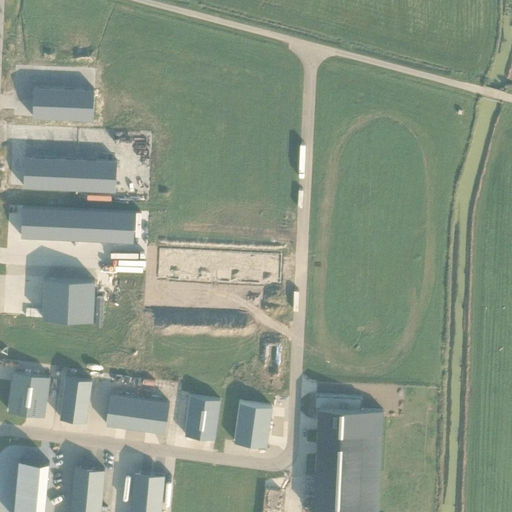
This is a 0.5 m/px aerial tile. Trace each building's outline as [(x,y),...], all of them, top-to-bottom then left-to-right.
[(27,31),(26,60),(86,63),(87,33),(27,31)] [(87,33),(86,63),(146,66),(147,36),(87,33)] [(164,97),(244,101),(246,61),(166,57),(164,97)] [(94,88),(35,85),(33,115),(93,118),(94,88)] [(389,130),(390,112),(341,109),(340,127),(389,130)] [(46,156),(25,155),(24,184),(44,185),(46,156)] [(66,156),(46,156),(44,185),(65,186),(66,156)] [(76,157),(66,156),(65,186),(75,187),(76,157)] [(76,157),(75,187),(106,188),(108,158),(76,157)] [(180,228),(182,198),(160,197),(158,227),(180,228)] [(190,228),(192,198),(182,198),(180,228),(190,228)] [(200,229),(202,199),(192,198),(190,228),(200,229)] [(220,230),(222,200),(202,199),(200,229),(220,230)] [(230,230),(232,200),(222,200),(220,230),(230,230)] [(240,231),(242,201),(232,200),(230,230),(240,231)] [(250,231),(252,201),(242,201),(240,231),(250,231)] [(280,233),(282,203),(252,201),(250,231),(280,233)] [(23,204),(22,234),(134,240),(135,210),(23,204)] [(179,278),(181,248),(160,247),(159,277),(179,278)] [(189,278),(191,248),(181,248),(179,278),(189,278)] [(210,279),(211,249),(191,248),(189,278),(210,279)] [(230,280),(231,250),(211,249),(210,279),(230,280)] [(250,281),(251,251),(231,250),(230,280),(250,281)] [(280,283),(282,253),(251,251),(250,281),(280,283)] [(46,276),(44,316),(94,318),(96,278),(46,276)] [(193,373),(197,344),(156,338),(152,368),(193,373)] [(213,376),(217,346),(197,344),(193,373),(213,376)] [(223,378),(227,348),(217,346),(213,376),(223,378)] [(233,379),(237,349),(227,348),(223,378),(233,379)] [(253,382),(257,352),(237,349),(233,379),(253,382)] [(272,384),(277,355),(257,352),(253,382),(272,384)] [(15,369),(9,409),(45,414),(50,374),(15,369)] [(92,378),(67,374),(61,416),(87,420),(92,378)] [(170,400),(110,392),(106,422),(166,430),(170,400)] [(220,396),(191,392),(185,432),(215,436),(220,396)] [(378,511),(384,408),(361,407),(362,395),(316,393),(315,405),(319,405),(314,511),(378,511)] [(235,440),(267,444),(273,404),(241,400),(235,440)] [(50,461),(20,459),(18,479),(48,481),(50,461)] [(101,511),(106,467),(104,467),(104,468),(95,467),(95,466),(91,466),(91,467),(82,466),(82,465),(75,464),(72,506),(71,511),(101,511)] [(134,476),(127,511),(157,511),(163,481),(134,476)] [(48,481),(18,479),(17,488),(47,491),(48,481)] [(17,488),(16,498),(46,501),(47,491),(17,488)] [(16,498),(14,511),(44,511),(46,501),(16,498)]
